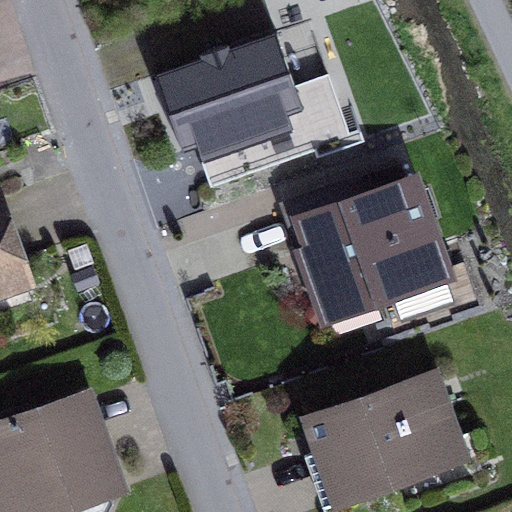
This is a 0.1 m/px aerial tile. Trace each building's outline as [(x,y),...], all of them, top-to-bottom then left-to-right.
[(318,157),(353,145),(329,76),(294,87),(276,34),(230,50),(229,45),(201,54),(203,59),(157,75),(184,151),(215,140),(229,180),(316,151),(318,157)] [(377,288),(379,293),(444,270),(414,182),(353,203),(346,183),(284,205),(302,257),(307,255),(319,292),(334,287),(339,301),(377,288)] [(0,292),(28,282),(0,202),(0,292)] [(319,292),(330,320),(382,302),(379,293),(377,288),(339,301),(334,287),(319,292)] [(390,471),(424,459),(421,450),(456,437),(434,375),(310,419),(328,470),(313,475),(324,507),(394,482),(390,471)] [(107,511),(112,504),(109,494),(122,490),(110,454),(106,444),(101,446),(85,401),(23,422),(21,416),(0,423),(0,511),(107,511)] [(390,471),(394,482),(463,458),(456,437),(421,450),(424,459),(390,471)]
